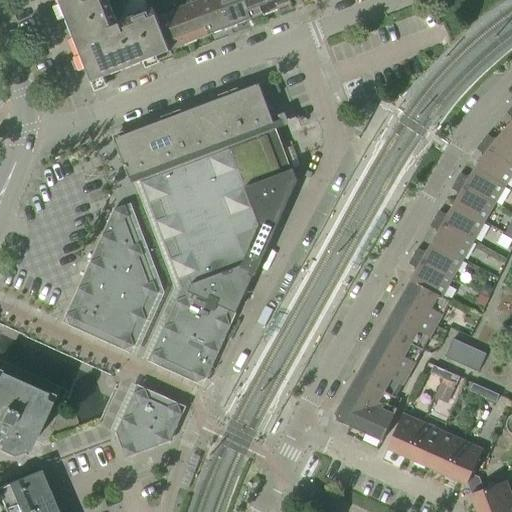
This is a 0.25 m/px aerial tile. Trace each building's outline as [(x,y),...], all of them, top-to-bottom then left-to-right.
[(157,15),(154,8),(118,22),(109,0),(59,0),(66,17),(67,17),(92,82),(105,77),(107,82),(109,82),(107,76),(171,51),(170,48),(157,15)] [(198,0),(178,8),(190,40),(210,33),(198,0)] [(220,0),(197,0),(198,0),(210,33),(230,25),(220,0)] [(250,17),(243,0),(220,0),(230,25),(250,17)] [(271,9),(267,0),(243,0),(250,17),(271,9)] [(267,0),(271,9),(291,2),(289,0),(267,0)] [(170,48),(190,40),(178,8),(157,15),(170,48)] [(282,126),(280,122),(274,124),(259,83),(239,91),(239,92),(115,139),(130,178),(140,174),(145,188),(183,288),(153,354),(157,363),(196,381),(207,377),(253,275),(255,277),(298,180),(293,169),(291,170),(275,128),(282,126)] [(489,134),(484,141),(511,164),(511,134),(506,129),(497,139),(489,134)] [(486,154),(479,165),(507,184),(511,177),(511,164),(484,141),(478,148),(486,154)] [(462,172),(458,180),(496,202),(498,198),(507,184),(479,165),(471,176),(462,172)] [(462,193),(455,204),(485,221),(496,202),(458,180),(453,188),(462,193)] [(440,210),(436,218),(474,240),(485,221),(455,204),(449,215),(440,210)] [(71,325),(124,348),(134,345),(157,292),(125,206),(114,210),(67,314),(71,325)] [(440,231),(434,242),(463,259),(474,240),(436,218),(431,226),(440,231)] [(502,233),(496,243),(506,249),(511,239),(502,233)] [(419,248),(414,255),(452,278),(463,259),(434,242),(428,253),(419,248)] [(452,278),(414,255),(409,263),(417,269),(336,413),(339,420),(383,440),(398,408),(389,403),(392,397),(395,398),(450,301),(442,297),(452,278)] [(483,283),(479,293),(489,297),(493,287),(483,283)] [(447,354),(480,369),(488,351),(455,336),(447,354)] [(431,372),(444,378),(447,371),(434,365),(431,372)] [(447,371),(444,378),(456,384),(459,377),(447,371)] [(0,450),(11,455),(27,450),(53,394),(42,389),(41,391),(0,372),(0,450)] [(444,378),(436,396),(448,402),(456,384),(444,378)] [(469,390),(483,396),(486,388),(473,382),(469,390)] [(486,388),(483,396),(496,402),(499,394),(486,388)] [(117,433),(126,458),(170,441),(182,415),(178,404),(145,389),(135,393),(117,433)] [(388,447),(408,456),(423,423),(403,414),(388,447)] [(408,456),(428,465),(443,432),(423,423),(408,456)] [(428,465),(447,474),(463,441),(443,432),(428,465)] [(447,474),(467,483),(479,477),(472,474),(483,450),(463,441),(447,474)] [(0,486),(0,501),(3,509),(48,490),(39,470),(0,486)] [(467,483),(478,511),(484,511),(511,501),(511,495),(506,480),(483,489),(479,477),(467,483)] [(3,509),(4,511),(47,511),(56,508),(48,490),(3,509)] [(511,511),(511,501),(484,511),(511,511)]
